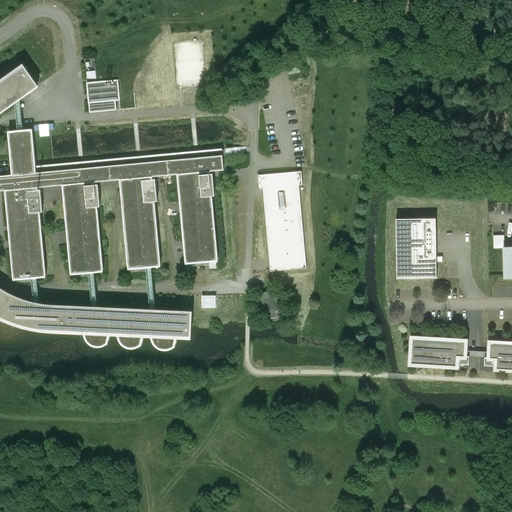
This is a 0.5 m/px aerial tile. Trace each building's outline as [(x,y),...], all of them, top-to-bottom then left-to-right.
[(35,83),(24,67),(18,71),(19,72),(29,87),(35,83)] [(92,309),(47,307),(40,305),(34,304),(29,303),(23,301),(13,297),(5,292),(0,289),(0,113),(38,87),(35,83),(29,87),(19,72),(0,84),(0,316),(6,319),(12,322),(18,324),(24,326),(32,328),(45,330),(62,331),(79,332),(79,331),(83,331),(85,339),(86,340),(87,342),(88,343),(89,345),(91,346),(94,347),(97,348),(100,348),(102,347),(104,347),(106,346),(108,344),(108,343),(111,333),(116,333),(119,340),(120,343),(121,344),(122,346),(123,347),(125,348),(127,349),(130,349),(133,349),(136,349),(139,348),(142,346),(142,345),(144,334),(150,335),(152,342),(153,344),(155,347),(157,348),(159,349),(161,350),(164,351),(166,351),(168,351),(170,350),(172,350),(173,349),(176,347),(175,347),(178,336),(184,336),(184,337),(191,337),(192,313),(156,312),(150,311),(98,309),(92,309)] [(119,80),(87,83),(89,104),(116,101),(120,101),(119,80)] [(116,101),(89,104),(90,113),(117,111),(116,101)] [(33,130),(9,132),(13,175),(14,189),(5,190),(5,191),(14,281),(32,279),(37,278),(46,278),(40,213),(43,213),(41,190),(38,191),(38,188),(63,186),(71,275),(89,274),(95,273),(104,272),(98,208),(100,207),(98,185),(96,185),(95,183),(120,180),(129,270),(146,268),(152,268),(161,267),(155,202),(158,202),(156,180),(153,180),(153,177),(178,175),(186,265),(218,261),(213,197),(215,197),(213,174),(210,175),(210,172),(224,171),(223,156),(222,149),(36,167),(33,130)] [(301,172),(258,176),(259,189),(263,189),(271,272),(307,269),(299,186),(303,185),(301,172)] [(0,191),(5,191),(5,190),(14,189),(13,175),(0,176),(0,191)] [(437,279),(436,219),(396,219),(397,279),(437,279)] [(495,235),(495,248),(507,247),(506,235),(495,235)] [(152,268),(146,268),(148,290),(150,311),(156,312),(154,287),(152,268)] [(91,292),(92,309),(98,309),(96,289),(95,273),(89,274),(91,292)] [(266,293),(262,295),(259,299),(257,303),(257,308),(259,312),(263,315),(267,317),(272,317),(276,316),(280,313),(282,309),(282,304),(281,300),(279,296),(275,293),(270,292),(266,293)] [(466,341),(412,338),(411,365),(457,367),(457,364),(469,365),(469,357),(465,356),(466,345),(466,341)] [(511,344),(490,343),(490,346),(489,358),(485,358),(484,366),(496,367),(496,370),(511,370),(511,344)] [(469,357),(485,358),(489,358),(490,346),(466,345),(465,356),(469,357)]
